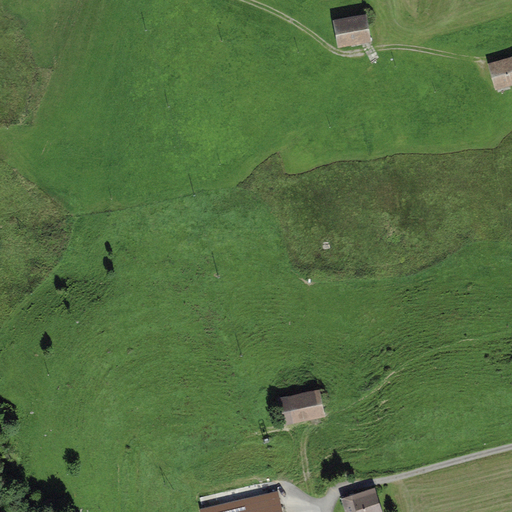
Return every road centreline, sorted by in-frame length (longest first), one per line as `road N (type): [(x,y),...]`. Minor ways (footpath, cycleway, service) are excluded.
road 1 (track): [(241,0),(348,56),(422,49),(499,56)]
road 2 (residential): [(511,446),(366,483),(328,499),(326,511)]
